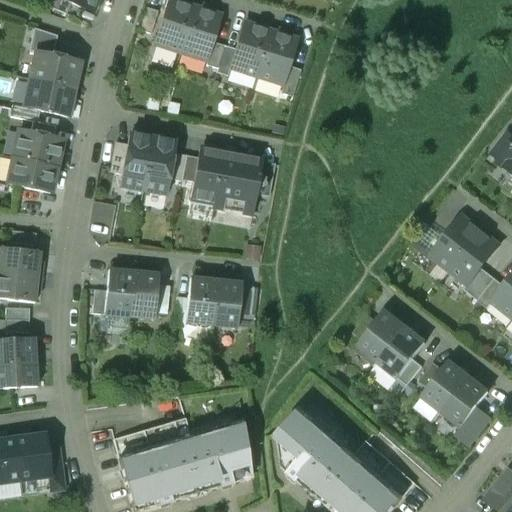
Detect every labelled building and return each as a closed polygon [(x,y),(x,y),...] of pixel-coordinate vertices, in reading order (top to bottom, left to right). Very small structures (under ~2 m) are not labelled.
[(70,4),(59,0),(45,0),(43,6),(66,15),(70,4)] [(59,0),(70,4),(92,13),(97,0),(59,0)] [(195,8),(168,0),(167,0),(153,46),(180,54),(195,8)] [(221,17),(195,8),(180,54),(207,62),(213,43),(221,17)] [(158,12),(146,9),(139,31),(150,35),(158,12)] [(236,51),(230,70),(256,78),(271,32),(244,24),(236,51)] [(57,37),(33,30),(28,52),(36,54),(52,58),(57,37)] [(297,41),(271,32),(256,78),(283,87),(289,67),(297,41)] [(224,47),(213,43),(207,62),(206,66),(217,70),(224,47)] [(236,51),(224,47),(217,70),(216,74),(227,77),(230,70),(236,51)] [(52,58),(36,54),(30,81),(73,91),(79,64),(52,58)] [(283,87),(281,94),(292,98),(300,71),(289,67),(283,87)] [(73,91),(30,81),(23,109),(39,112),(67,118),(73,91)] [(23,109),(11,106),(9,118),(32,123),(36,124),(39,112),(23,109)] [(36,124),(32,123),(29,135),(53,140),(55,128),(36,124)] [(288,131),(274,125),(270,135),(284,141),(288,131)] [(511,144),(511,135),(506,131),(488,155),(498,162),(511,144)] [(29,135),(18,132),(12,160),(55,169),(61,142),(53,140),(29,135)] [(152,140),(128,136),(126,146),(121,176),(119,187),(142,191),(152,140)] [(175,145),(152,140),(142,191),(166,196),(169,180),(173,155),(175,145)] [(126,146),(115,144),(109,173),(121,176),(126,146)] [(511,144),(498,162),(497,163),(511,174),(511,144)] [(222,154),(199,149),(197,159),(193,183),(190,200),(212,205),(213,205),(222,154)] [(262,161),(222,154),(213,205),(212,205),(212,209),(252,216),(255,196),(262,163),(262,161)] [(185,157),(173,155),(169,180),(181,183),(181,182),(185,157)] [(197,159),(185,157),(181,182),(193,183),(197,159)] [(55,169),(12,160),(7,185),(50,194),(55,169)] [(274,166),(262,163),(255,196),(268,198),(274,166)] [(461,218),(430,256),(449,271),(479,232),(461,218)] [(35,235),(11,232),(10,244),(34,247),(35,235)] [(479,232),(449,271),(466,285),(467,285),(480,269),(497,247),(479,232)] [(39,254),(0,249),(0,275),(41,280),(42,264),(38,263),(39,254)] [(494,280),(480,269),(467,285),(466,285),(462,290),(477,302),(494,280)] [(134,274),(108,271),(106,292),(103,316),(129,319),(134,274)] [(158,276),(134,274),(129,319),(153,321),(154,314),(157,286),(158,276)] [(41,280),(0,275),(0,300),(34,304),(35,295),(39,296),(41,280)] [(511,276),(504,287),(491,303),(511,319),(511,276)] [(215,282),(189,280),(187,299),(185,324),(211,327),(215,282)] [(494,280),(477,302),(486,309),(491,303),(504,287),(494,280)] [(241,285),(215,282),(211,327),(236,329),(237,327),(238,315),(241,287),(241,285)] [(169,287),(157,286),(154,314),(166,315),(169,287)] [(253,288),(241,287),(238,315),(250,316),(253,288)] [(106,292),(94,291),(91,315),(103,316),(106,292)] [(185,324),(187,299),(175,298),(172,326),(184,327),(185,324)] [(29,310),(5,310),(4,321),(28,322),(29,310)] [(404,328),(383,312),(376,322),(361,341),(356,348),(376,364),(404,328)] [(249,328),(250,316),(238,315),(237,327),(249,328)] [(376,322),(366,315),(352,334),(361,341),(376,322)] [(28,322),(4,321),(4,333),(28,334),(28,322)] [(404,328),(376,364),(397,380),(412,361),(424,344),(404,328)] [(34,340),(0,341),(0,367),(39,365),(38,348),(34,349),(34,340)] [(397,380),(390,389),(399,396),(421,368),(412,361),(397,380)] [(427,390),(420,398),(439,413),(467,378),(448,363),(442,371),(427,390)] [(433,364),(418,382),(427,390),(442,371),(433,364)] [(39,365),(0,367),(0,390),(36,388),(36,379),(40,379),(39,365)] [(467,378),(439,413),(460,429),(488,394),(467,378)] [(343,449),(342,451),(313,426),(314,424),(299,410),(276,437),(281,469),(330,511),(390,511),(401,500),(391,491),(390,492),(361,467),(362,466),(353,457),(343,449)] [(185,419),(113,440),(117,460),(130,456),(131,458),(168,448),(167,445),(190,438),(185,419)] [(242,423),(228,427),(229,430),(192,440),(191,438),(190,438),(167,445),(168,448),(131,458),(130,456),(117,460),(132,511),(138,511),(250,479),(242,423)] [(43,436),(13,441),(19,482),(47,478),(48,478),(45,456),(43,436)] [(13,441),(0,442),(0,484),(19,482),(13,441)] [(415,485),(366,442),(353,457),(362,466),(361,467),(390,492),(391,491),(401,500),(415,485)] [(58,455),(45,456),(48,478),(47,478),(49,492),(63,490),(58,455)] [(511,466),(502,480),(511,488),(511,466)] [(511,511),(511,488),(502,480),(486,500),(500,511),(511,511)]
